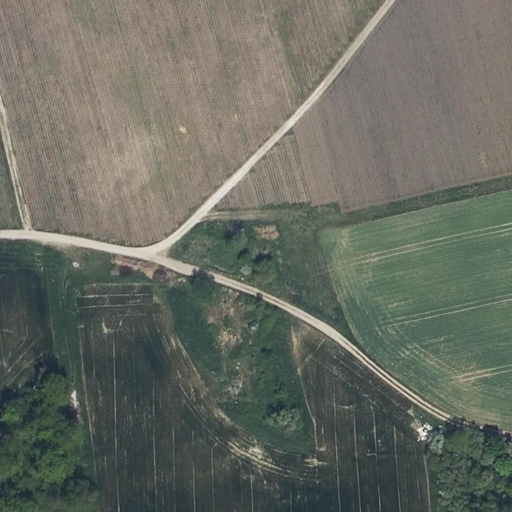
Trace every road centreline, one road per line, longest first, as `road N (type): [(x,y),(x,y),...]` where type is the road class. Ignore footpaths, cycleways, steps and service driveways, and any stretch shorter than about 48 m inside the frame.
road 1 (track): [(511,435),(423,406),(335,335),(265,297),(167,261),(0,235)]
road 2 (track): [(145,256),(258,157),(390,0)]
road 3 (track): [(30,235),(0,111)]
